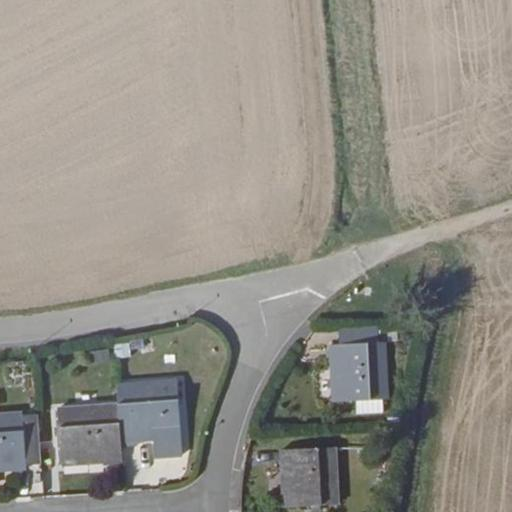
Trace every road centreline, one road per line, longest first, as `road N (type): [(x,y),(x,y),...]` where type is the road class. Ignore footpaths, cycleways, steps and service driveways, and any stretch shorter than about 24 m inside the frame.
road 1 (residential): [(0,337),(275,282),(280,315),(225,440),(216,503)]
road 2 (residential): [(216,503),(89,511)]
